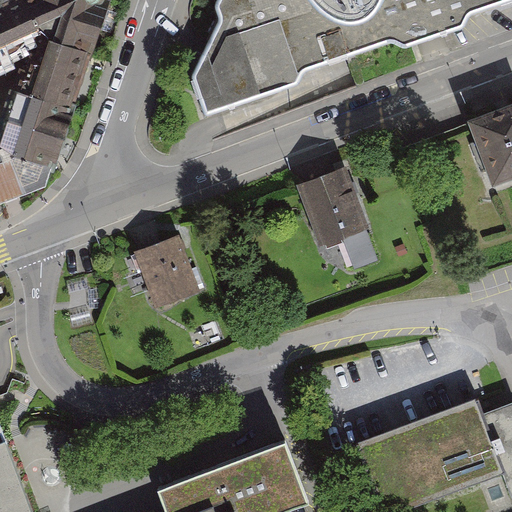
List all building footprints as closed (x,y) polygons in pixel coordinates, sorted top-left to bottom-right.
[(98,0),(66,0),(68,5),(52,31),(30,87),(17,86),(0,139),(0,204),(54,186),(76,119),(97,52),(115,20),(98,0)] [(0,71),(1,71),(0,69),(0,49),(52,31),(68,5),(66,0),(2,0),(0,1),(0,71)] [(511,0),(220,0),(211,21),(216,35),(190,94),(203,134),(297,100),(302,88),(389,59),(403,64),(462,43),(470,29),(511,15),(511,0)] [(511,104),(469,119),(493,186),(511,179),(511,104)] [(344,171),(297,186),(319,249),(365,232),(344,171)] [(173,240),(129,256),(150,318),(193,300),(173,240)] [(416,511),(505,480),(511,498),(511,405),(487,415),(481,400),(355,447),(378,511),(416,511)] [(0,511),(280,511),(309,502),(286,441),(158,489),(166,511),(32,511),(0,425),(0,511)]
